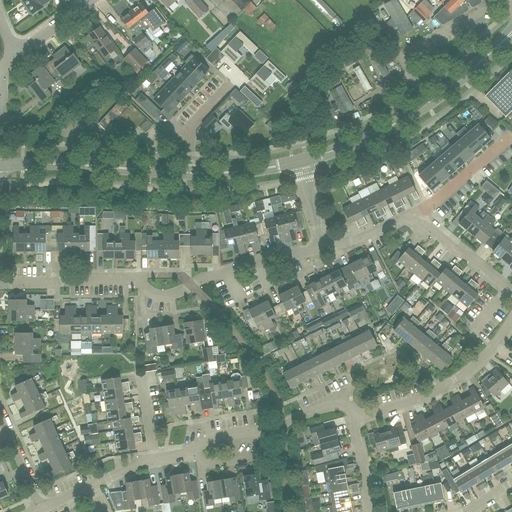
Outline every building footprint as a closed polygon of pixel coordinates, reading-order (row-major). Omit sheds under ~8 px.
[(22,0),(27,6),(26,8),(30,14),(32,13),(33,15),(43,8),(43,7),(48,4),(47,2),(50,0),(22,0)] [(186,0),(184,2),(199,19),(209,10),(200,0),(186,0)] [(320,0),(314,0),(332,18),(335,15),(320,0)] [(321,0),(330,9),(332,8),(328,4),(330,1),(329,0),(321,0)] [(395,0),(391,0),(384,4),(388,12),(392,18),(385,25),(390,33),(397,26),(402,35),(413,29),(399,5),(395,0)] [(450,0),(445,6),(434,17),(441,25),(443,25),(467,11),(468,8),(466,5),(468,3),(471,7),(473,8),(481,3),(481,1),(480,0),(450,0)] [(131,10),(144,28),(146,30),(150,27),(153,31),(165,21),(155,9),(149,14),(141,3),(131,10)] [(418,5),(412,11),(424,22),(429,17),(418,5)] [(144,28),(131,10),(122,18),(136,37),(132,40),(139,49),(149,41),(141,30),(144,28)] [(276,26),(264,13),(257,21),(261,26),(264,23),(271,30),(276,26)] [(112,42),(110,43),(99,28),(97,29),(95,28),(90,32),(91,34),(87,36),(93,45),(95,44),(104,57),(116,49),(112,42)] [(220,43),(229,33),(225,29),(216,38),(220,43)] [(240,31),(221,52),(234,64),(241,56),(236,51),(242,44),(252,54),(258,48),(240,31)] [(184,47),(188,43),(182,37),(180,39),(178,42),(184,47)] [(364,49),(375,44),(373,40),(363,46),(364,49)] [(50,62),(59,74),(63,79),(81,64),(73,53),(72,55),(65,46),(53,56),(54,58),(50,62)] [(123,59),(140,77),(143,74),(144,75),(153,66),(135,48),(123,59)] [(259,50),(254,55),(262,63),(267,58),(259,50)] [(214,67),(220,60),(211,52),(206,58),(214,67)] [(177,58),(172,53),(167,58),(171,62),(172,63),(177,58)] [(187,64),(202,77),(204,75),(205,76),(206,75),(205,74),(209,70),(191,54),(184,62),(187,64)] [(374,62),(382,76),(388,73),(378,54),(371,57),(374,62)] [(355,57),(345,63),(346,67),(346,68),(358,61),(355,57)] [(171,62),(167,58),(160,65),(164,68),(165,69),(171,62)] [(260,69),(249,81),(255,87),(262,94),(266,90),(270,86),(267,83),(264,80),(267,77),(270,74),(275,78),(281,83),(286,78),(277,69),(268,61),(264,64),(260,69)] [(59,74),(50,62),(43,67),(42,65),(31,73),(36,80),(28,86),(41,103),(52,94),(47,88),(55,82),(53,79),(59,74)] [(199,80),(202,77),(187,64),(180,71),(195,85),(199,81),(200,81),(199,80)] [(352,78),(356,84),(360,82),(365,91),(371,88),(359,66),(353,69),(357,76),(352,78)] [(511,124),(511,68),(485,96),(505,117),(511,124)] [(180,71),(177,74),(174,78),(188,91),(191,89),(192,90),(192,89),(192,88),(195,85),(180,71)] [(188,91),(174,78),(167,85),(182,98),(185,95),(186,95),(187,95),(186,94),(188,91)] [(337,78),(327,84),(330,89),(340,83),(337,78)] [(293,81),(286,88),(290,93),(297,85),(293,81)] [(178,102),(182,98),(167,85),(161,92),(175,105),(178,103),(179,103),(178,102)] [(322,85),(317,89),(323,99),(329,96),(322,85)] [(339,109),(342,114),(353,107),(341,85),(330,92),(336,103),(331,105),(335,111),(339,109)] [(230,95),(242,106),(248,100),(236,89),(230,95)] [(173,108),(175,105),(161,92),(154,99),(168,113),(172,109),(173,109),(174,109),(173,108)] [(262,102),(251,93),(247,98),(257,107),(262,102)] [(141,105),(155,118),(161,112),(147,99),(141,105)] [(153,125),(131,104),(128,107),(121,100),(98,124),(106,131),(112,124),(120,132),(124,126),(132,133),(138,126),(146,133),(153,125)] [(232,117),(227,113),(219,121),(228,129),(232,126),(242,136),(254,123),(240,109),(232,117)] [(477,121),(482,116),(477,111),(472,116),(477,121)] [(218,120),(211,114),(201,124),(208,131),(218,120)] [(489,116),(484,122),(493,128),(498,123),(489,116)] [(491,139),(478,124),(469,131),(483,147),(491,139)] [(483,147),(469,131),(461,139),(474,154),(483,147)] [(474,154),(461,139),(452,146),(466,161),(474,154)] [(466,161),(452,146),(444,153),(457,169),(466,161)] [(413,150),(418,156),(422,154),(416,147),(413,149),(413,150)] [(408,163),(418,156),(413,150),(410,152),(404,155),(404,156),(408,163)] [(457,169),(444,153),(435,161),(449,176),(457,169)] [(449,176),(435,161),(427,168),(440,183),(449,176)] [(378,167),(380,172),(387,169),(384,164),(378,167)] [(440,183),(427,168),(418,175),(431,191),(440,183)] [(370,180),(367,174),(362,177),(365,183),(370,180)] [(408,176),(398,181),(406,196),(411,193),(414,200),(419,198),(415,191),(408,176)] [(362,183),(359,178),(353,181),(356,186),(362,183)] [(499,191),(486,180),(481,187),(493,198),(499,191)] [(398,181),(389,186),(400,207),(404,205),(400,198),(406,196),(398,181)] [(389,186),(380,190),(387,205),(392,202),(396,209),(400,207),(389,186)] [(380,190),(370,195),(381,217),(385,214),(382,207),(387,205),(380,190)] [(281,196),(283,202),(297,199),(295,192),(281,196)] [(271,205),(282,202),(280,195),(269,198),(271,205)] [(370,195),(361,199),(368,214),(373,211),(377,219),(381,217),(370,195)] [(505,201),(499,197),(493,205),(494,206),(498,210),(505,201)] [(361,199),(352,204),(362,226),(367,224),(363,217),(368,214),(361,199)] [(459,214),(464,217),(459,223),(467,230),(478,217),(474,213),(479,207),(470,200),(459,214)] [(279,235),(274,217),(264,220),(259,201),(254,202),(259,221),(263,235),(267,234),(271,247),(276,245),(274,236),(279,235)] [(362,226),(352,204),(342,209),(349,223),(355,221),(358,228),(362,226)] [(294,212),(284,215),(291,241),(296,240),(294,231),(299,230),(298,227),(304,225),(300,212),(295,213),(294,212)] [(291,241),(284,215),(274,217),(279,235),(284,233),(286,243),(291,241)] [(478,217),(467,230),(475,237),(491,218),(487,215),(482,220),(478,217)] [(248,242),(244,225),(238,227),(236,219),(234,218),(232,219),(234,228),(241,254),(246,253),(243,244),(248,242)] [(491,218),(475,237),(484,244),(489,237),(494,240),(497,236),(502,231),(497,227),(495,231),(490,227),(495,221),(491,218)] [(259,221),(254,223),(244,225),(248,242),(253,241),(256,250),(261,249),(258,237),(263,235),(259,221)] [(202,229),(201,229),(202,254),(212,254),(212,246),(218,246),(218,234),(206,234),(206,229),(208,227),(208,222),(202,222),(202,229)] [(24,251),(24,234),(19,234),(19,226),(13,226),(14,251),(24,251)] [(30,234),(24,234),(24,251),(35,251),(35,226),(30,226),(30,234)] [(51,243),(51,231),(45,231),(45,234),(40,234),(40,226),(35,226),(35,251),(46,251),(46,243),(51,243)] [(68,251),(68,226),(63,226),(63,234),(57,234),(57,231),(51,231),(51,243),(57,243),(57,251),(68,251)] [(79,251),(79,234),(73,234),(73,226),(68,226),(68,251),(79,251)] [(79,234),(79,251),(90,251),(90,246),(96,246),(95,226),(84,226),(84,234),(79,234)] [(120,226),(120,234),(120,241),(114,241),(114,259),(125,259),(125,234),(125,226),(120,226)] [(241,254),(234,228),(220,231),(221,253),(234,249),(236,255),(241,254)] [(202,254),(201,229),(196,229),(197,237),(191,237),(191,234),(185,235),(185,246),(191,246),(191,254),(202,254)] [(498,244),(492,251),(501,258),(511,244),(511,236),(508,242),(504,238),(506,235),(502,231),(497,236),(494,240),(498,244)] [(129,234),(125,234),(125,259),(135,259),(135,251),(141,251),(141,239),(141,232),(135,232),(135,241),(129,241),(129,234)] [(114,259),(114,241),(108,241),(108,234),(97,234),(97,251),(103,251),(103,259),(114,259)] [(147,239),(141,239),(141,251),(147,251),(147,258),(158,258),(158,241),(152,241),(152,234),(147,234),(147,239)] [(168,258),(168,234),(163,234),(163,241),(158,241),(158,258),(168,258)] [(173,234),(168,234),(168,258),(179,258),(179,246),(185,246),(185,235),(179,235),(179,241),(173,241),(173,234)] [(511,244),(501,258),(509,265),(511,261),(511,244)] [(418,245),(412,252),(408,248),(398,260),(406,267),(421,248),(418,245)] [(425,251),(421,248),(406,267),(414,274),(424,261),(420,258),(425,251)] [(368,255),(359,260),(370,282),(373,290),(381,287),(377,280),(374,280),(371,273),(376,271),(377,273),(383,270),(378,260),(372,263),(368,255)] [(424,261),(414,274),(422,281),(437,262),(434,259),(428,265),(424,261)] [(370,282),(359,260),(349,265),(353,272),(347,274),(353,285),(358,283),(357,280),(362,278),(365,285),(370,282)] [(437,262),(422,281),(430,287),(435,281),(440,274),(436,271),(441,265),(437,262)] [(440,274),(435,281),(443,287),(458,269),(455,266),(450,272),(445,268),(440,274)] [(458,269),(443,287),(451,294),(461,282),(457,278),(462,272),(458,269)] [(353,285),(347,274),(342,277),(339,270),(329,275),(340,297),(345,295),(341,288),(346,286),(348,288),(353,285)] [(329,275),(319,280),(327,295),(332,293),(336,300),(340,297),(329,275)] [(395,284),(399,291),(406,284),(399,279),(395,284)] [(466,285),(461,282),(451,294),(459,301),(474,282),(471,279),(466,285)] [(306,290),(312,301),(313,304),(319,302),(321,307),(326,304),(322,298),(327,295),(319,280),(310,284),(313,292),(309,294),(306,290)] [(416,296),(423,286),(418,282),(411,293),(416,296)] [(478,285),(474,282),(459,301),(467,308),(478,295),(473,291),(478,285)] [(312,301),(306,290),(301,293),(298,286),(288,291),(299,313),(304,311),(300,304),(305,302),(306,304),(312,301)] [(299,313),(288,291),(278,296),(282,303),(276,305),(279,311),(282,316),(287,313),(286,311),(291,309),(295,315),(299,313)] [(390,300),(398,308),(404,302),(395,294),(390,300)] [(361,307),(367,304),(364,296),(357,299),(361,307)] [(9,310),(34,310),(34,305),(26,305),(26,299),(9,299),(9,310)] [(269,328),(271,332),(275,330),(276,326),(275,323),(272,322),(270,319),(276,316),(277,318),(282,316),(279,311),(276,305),(271,308),(268,301),(258,305),(262,312),(263,316),(269,328)] [(447,315),(452,309),(444,303),(440,308),(447,315)] [(262,312),(258,305),(248,310),(252,318),(247,321),(252,331),(258,328),(256,326),(262,323),(265,330),(267,329),(269,328),(263,316),(262,312)] [(71,334),(70,306),(65,306),(65,316),(60,316),(60,319),(54,319),(54,331),(60,331),(60,334),(71,334)] [(81,334),(81,316),(76,316),(76,306),(70,306),(71,334),(81,334)] [(86,316),(81,316),(81,334),(91,334),(91,306),(86,306),(86,316)] [(96,306),(91,306),(91,334),(102,333),(102,316),(96,316),(96,306)] [(112,333),(112,306),(107,306),(107,316),(102,316),(102,333),(112,333)] [(129,319),(123,319),(123,315),(117,315),(117,306),(112,306),(112,333),(123,333),(123,331),(129,331),(129,319)] [(462,315),(454,308),(448,315),(455,322),(462,315)] [(346,309),(337,313),(340,319),(349,315),(346,309)] [(34,310),(9,310),(9,321),(34,321),(34,315),(34,310)] [(444,317),(439,313),(435,317),(440,321),(444,317)] [(356,314),(347,319),(349,323),(355,320),(358,318),(356,314)] [(413,316),(408,322),(404,318),(393,331),(401,337),(416,319),(413,316)] [(420,322),(416,319),(401,337),(409,344),(420,331),(416,328),(420,322)] [(202,321),(184,323),(187,343),(205,340),(202,321)] [(339,323),(330,327),(332,331),(341,326),(339,323)] [(161,327),(164,345),(172,343),(173,349),(182,348),(180,334),(174,335),(173,325),(161,327)] [(164,345),(161,327),(149,329),(150,337),(144,337),(147,354),(157,353),(156,346),(164,345)] [(321,329),(312,334),(314,338),(323,333),(321,329)] [(424,335),(420,331),(409,344),(417,351),(432,332),(428,329),(424,335)] [(293,340),(299,337),(296,330),(290,333),(293,340)] [(359,332),(368,350),(377,345),(370,330),(364,333),(363,330),(359,332)] [(15,343),(40,343),(40,338),(33,338),(33,332),(15,333),(15,343)] [(356,333),(358,336),(352,339),(359,354),(368,350),(359,332),(356,333)] [(436,335),(432,332),(417,351),(425,357),(436,344),(431,341),(436,335)] [(436,344),(425,357),(433,364),(450,343),(453,339),(450,337),(448,339),(445,343),(444,342),(440,348),(436,344)] [(304,338),(294,342),(296,346),(306,342),(304,338)] [(346,339),(342,340),(351,358),(359,354),(352,339),(347,342),(346,339)] [(340,345),(335,348),(342,362),(351,358),(342,340),(339,342),(340,345)] [(268,343),(271,351),(277,348),(273,341),(268,343)] [(40,343),(15,343),(15,354),(23,354),(23,363),(41,363),(41,354),(33,354),(33,348),(40,348),(40,343)] [(454,346),(450,343),(433,364),(441,370),(452,358),(447,354),(454,346)] [(81,349),(81,353),(92,353),(92,347),(92,345),(81,345),(81,349)] [(287,346),(277,351),(279,355),(289,350),(287,346)] [(213,361),(211,347),(202,349),(204,362),(213,361)] [(328,347),(325,349),(333,367),(342,362),(335,348),(330,350),(328,347)] [(323,353),(317,356),(325,371),(333,367),(325,349),(322,350),(323,353)] [(325,371),(317,356),(313,359),(311,356),(307,358),(316,375),(325,371)] [(306,362),(300,365),(307,379),(316,375),(307,358),(304,359),(306,362)] [(294,364),(290,366),(299,384),(307,379),(300,365),(295,367),(294,364)] [(287,368),(289,370),(283,373),(290,388),(299,384),(290,366),(287,368)] [(175,378),(174,370),(161,372),(162,380),(175,378)] [(481,381),(483,383),(494,396),(508,384),(510,381),(506,377),(504,379),(496,370),(490,375),(491,375),(487,379),(486,377),(481,381)] [(232,380),(230,381),(234,406),(239,405),(237,396),(243,395),(242,389),(248,388),(246,376),(240,376),(240,375),(238,373),(232,374),(231,376),(232,380)] [(48,374),(42,376),(44,383),(59,378),(58,374),(50,377),(48,374)] [(222,398),(220,382),(211,384),(209,374),(202,375),(203,383),(206,401),(212,400),(213,409),(218,408),(217,399),(222,398)] [(246,376),(248,388),(253,387),(257,386),(252,375),(251,375),(246,376)] [(12,399),(36,388),(33,382),(36,381),(34,377),(31,378),(15,385),(18,392),(11,395),(12,399)] [(129,382),(120,383),(119,377),(101,380),(103,391),(129,386),(129,382)] [(89,393),(87,379),(81,380),(83,394),(89,393)] [(230,381),(220,382),(222,398),(228,398),(229,406),(234,406),(230,381)] [(198,386),(187,388),(190,404),(195,403),(196,412),(202,411),(200,402),(206,401),(203,383),(197,384),(198,386)] [(46,390),(48,395),(58,392),(62,405),(68,403),(62,384),(46,390)] [(130,391),(129,386),(103,391),(104,401),(123,398),(122,392),(130,391)] [(466,398),(474,413),(475,413),(476,416),(485,412),(483,408),(484,408),(473,387),(468,389),(471,395),(466,398)] [(39,395),(36,388),(12,399),(14,402),(21,398),(24,405),(47,394),(46,392),(39,395)] [(187,388),(177,389),(181,414),(186,413),(184,405),(190,404),(187,388)] [(181,414),(177,389),(166,391),(168,402),(165,403),(166,413),(175,412),(176,415),(181,414)] [(47,394),(24,405),(27,411),(19,414),(21,418),(45,407),(42,401),(45,400),(45,399),(48,397),(47,394)] [(474,413),(466,398),(461,401),(458,395),(454,397),(465,418),(474,413)] [(453,405),(448,407),(456,422),(465,418),(454,397),(450,399),(453,405)] [(124,403),(123,398),(104,401),(106,411),(133,407),(132,402),(124,403)] [(95,402),(85,404),(86,414),(97,413),(95,402)] [(62,411),(56,413),(57,415),(71,412),(69,404),(61,405),(62,411)] [(443,410),(440,404),(436,406),(447,427),(449,432),(458,427),(456,422),(448,407),(443,410)] [(447,427),(436,406),(432,408),(435,414),(430,417),(438,432),(447,427)] [(133,407),(106,411),(108,422),(112,421),(126,418),(125,413),(133,411),(133,407)] [(489,417),(496,428),(503,424),(496,413),(489,417)] [(438,432),(430,417),(425,420),(422,414),(417,416),(428,437),(438,432)] [(56,416),(50,418),(33,426),(37,432),(29,436),(30,439),(54,428),(51,422),(54,421),(54,420),(58,419),(56,416)] [(126,418),(112,421),(113,431),(132,428),(131,422),(139,421),(138,416),(126,418)] [(428,437),(417,416),(413,418),(416,424),(411,426),(419,442),(428,437)] [(90,434),(97,433),(96,423),(88,425),(88,426),(80,427),(81,434),(89,433),(90,434)] [(323,425),(309,429),(314,446),(320,444),(329,442),(337,439),(334,428),(324,431),(323,425)] [(395,428),(384,431),(389,448),(391,452),(398,450),(397,446),(406,443),(401,425),(394,426),(395,428)] [(54,428),(30,439),(32,442),(39,439),(42,445),(65,435),(64,432),(57,435),(54,428)] [(133,434),(132,428),(113,431),(115,441),(141,437),(141,432),(133,434)] [(479,438),(485,434),(482,430),(474,435),(476,439),(479,438)] [(389,448),(384,431),(374,434),(373,432),(367,434),(370,445),(376,444),(378,451),(389,448)] [(65,435),(42,445),(45,452),(38,455),(39,458),(63,448),(60,440),(67,438),(65,435)] [(100,443),(99,435),(85,437),(86,445),(100,443)] [(142,441),(141,437),(115,441),(117,452),(135,449),(134,443),(142,441)] [(484,438),(469,447),(473,454),(482,448),(480,445),(486,442),(484,438)] [(329,442),(320,444),(322,452),(311,455),(314,465),(333,459),(331,454),(341,451),(337,439),(329,442)] [(411,446),(416,464),(426,461),(420,443),(411,446)] [(63,448),(39,458),(41,461),(48,458),(51,464),(74,454),(73,451),(71,452),(68,446),(63,448)] [(511,457),(505,446),(496,451),(505,465),(509,463),(511,467),(511,457)] [(103,448),(95,450),(97,458),(105,456),(103,448)] [(441,460),(450,456),(447,451),(438,455),(440,459),(441,460)] [(496,451),(487,457),(500,478),(505,475),(500,468),(505,465),(496,451)] [(74,454),(51,464),(54,470),(46,474),(48,478),(72,467),(69,461),(72,459),(72,458),(75,457),(74,454)] [(500,478),(487,457),(479,462),(487,476),(492,473),(496,480),(500,478)] [(328,481),(346,478),(343,466),(337,467),(335,461),(315,467),(316,473),(323,472),(325,482),(328,481)] [(426,462),(428,470),(438,468),(434,461),(426,462)] [(421,471),(428,470),(426,462),(419,464),(421,471)] [(479,462),(470,467),(483,488),(487,486),(483,479),(487,476),(479,462)] [(452,477),(456,474),(450,465),(446,468),(452,477)] [(483,488),(470,467),(461,473),(470,486),(474,484),(479,491),(483,488)] [(407,469),(410,483),(416,482),(413,468),(407,469)] [(470,486),(461,473),(452,478),(447,469),(442,472),(451,487),(456,484),(461,492),(465,499),(470,496),(465,489),(470,486)] [(397,472),(383,476),(384,481),(403,478),(401,471),(397,472)] [(432,472),(426,473),(426,474),(427,477),(428,485),(432,503),(444,500),(441,483),(434,484),(432,472)] [(189,473),(177,475),(180,492),(187,491),(188,499),(199,497),(197,484),(191,485),(189,473)] [(259,474),(243,476),(246,496),(258,494),(259,500),(270,498),(267,482),(260,483),(259,474)] [(180,492),(177,475),(165,476),(167,487),(161,488),(163,503),(161,503),(162,511),(170,511),(169,502),(175,501),(174,493),(180,492)] [(218,480),(221,498),(229,497),(230,502),(240,501),(238,487),(232,488),(230,478),(218,480)] [(348,490),(346,478),(328,481),(330,493),(348,490)] [(149,479),(137,481),(140,499),(147,498),(148,505),(154,505),(155,511),(162,511),(161,503),(159,504),(157,488),(151,489),(149,479)] [(221,498),(218,480),(207,482),(208,490),(202,491),(204,507),(214,505),(213,499),(221,498)] [(140,499),(137,481),(126,483),(127,493),(121,494),(124,509),(135,508),(134,500),(140,499)] [(0,498),(8,495),(3,482),(0,483),(0,498)] [(308,485),(301,487),(303,498),(310,496),(308,485)] [(432,503),(428,485),(417,488),(421,505),(432,503)] [(417,488),(405,490),(409,508),(421,505),(417,488)] [(350,501),(348,490),(330,493),(332,505),(350,501)] [(409,508),(405,490),(393,493),(397,510),(409,508)] [(266,511),(275,511),(274,501),(267,502),(268,507),(266,510),(266,511)] [(352,511),(350,501),(332,505),(333,511),(352,511)]
